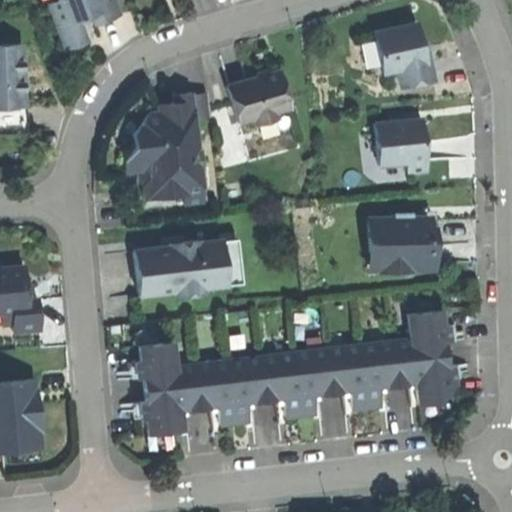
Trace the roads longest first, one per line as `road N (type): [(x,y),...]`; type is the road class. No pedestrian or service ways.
road 1 (residential): [(510,456),(100,503)]
road 2 (residential): [(307,0),(148,48),(113,77),(88,106),(74,144),(72,196)]
road 3 (residential): [(100,503),(72,196)]
road 4 (residential): [(511,235),(510,456)]
